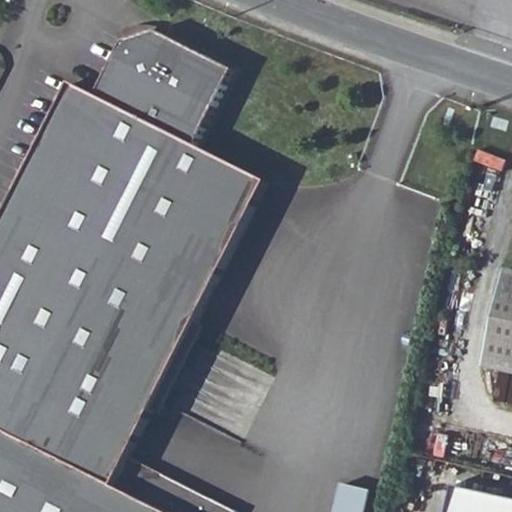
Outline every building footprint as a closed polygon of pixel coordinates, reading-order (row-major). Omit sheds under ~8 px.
[(128,42),(158,32),(159,27),(140,25),(124,30),(128,42)] [(0,511),(239,511),(131,457),(270,182),(198,146),(236,71),(158,32),(128,42),(125,43),(99,96),(75,84),(0,232),(0,511)] [(511,270),(507,269),(485,367),(511,372),(511,270)] [(336,511),(368,511),(373,487),(343,481),(336,511)] [(511,511),(511,503),(457,491),(451,511),(511,511)]
